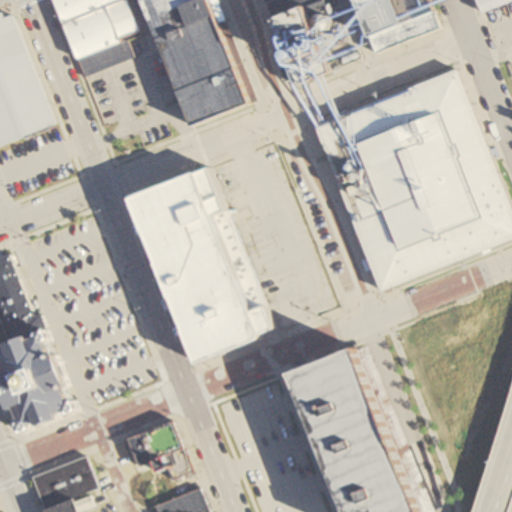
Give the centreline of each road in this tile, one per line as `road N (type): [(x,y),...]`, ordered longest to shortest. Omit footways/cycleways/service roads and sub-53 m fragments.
road 1 (primary): [(236,511),(30,0)]
road 2 (residential): [(7,466),(361,324)]
road 3 (residential): [(0,228),(287,115)]
road 4 (residential): [(441,511),(372,339),(372,319)]
road 5 (residential): [(365,303),(287,115)]
road 6 (residential): [(287,115),(468,44)]
road 7 (residential): [(511,154),(451,0)]
road 8 (residential): [(372,319),(511,263)]
road 9 (residential): [(287,115),(240,0)]
